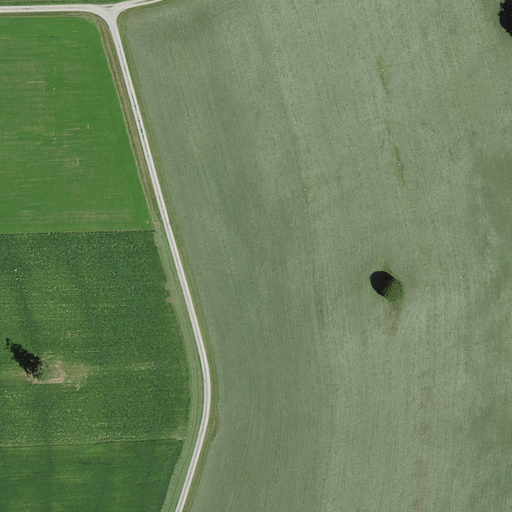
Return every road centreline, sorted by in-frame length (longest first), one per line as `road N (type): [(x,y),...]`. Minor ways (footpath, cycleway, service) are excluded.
road 1 (track): [(185,511),(216,409),(208,338),(119,14)]
road 2 (track): [(170,0),(119,14),(0,14)]
